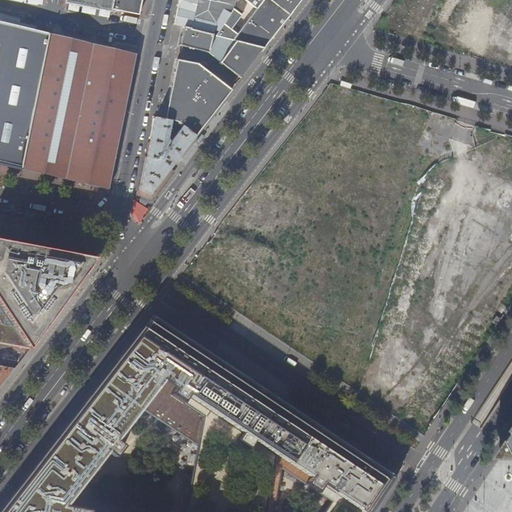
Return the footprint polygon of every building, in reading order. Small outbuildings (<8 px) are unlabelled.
[(69,0),(69,4),(115,13),(115,11),(117,0),(69,0)] [(117,0),(115,11),(117,12),(140,17),(142,0),(117,0)] [(179,0),(174,24),(184,27),(213,35),(217,36),(239,0),(179,0)] [(289,16),(268,0),(256,0),(253,5),(268,16),(270,18),(263,29),(273,37),(289,16)] [(268,0),(289,16),(301,0),(268,0)] [(114,15),(115,13),(69,4),(69,5),(114,15)] [(270,18),(268,16),(265,20),(263,18),(257,25),(263,29),(270,18)] [(54,37),(0,22),(0,164),(28,172),(54,37)] [(213,35),(184,27),(181,46),(210,53),(213,35)] [(141,57),(54,37),(28,172),(115,191),(141,57)] [(236,41),(219,64),(241,78),(264,49),(236,41)] [(181,126),(195,137),(225,99),(230,92),(195,64),(178,61),(165,121),(171,122),(178,124),(181,126)] [(165,121),(155,119),(141,188),(151,193),(153,192),(170,170),(170,169),(195,137),(181,126),(170,142),(167,140),(171,122),(165,121)] [(170,142),(181,126),(178,124),(171,122),(167,140),(170,142)] [(134,202),(128,218),(143,223),(148,206),(134,202)] [(0,344),(29,350),(95,260),(0,241),(0,344)] [(375,511),(398,478),(151,314),(0,511),(375,511)] [(0,389),(15,370),(0,367),(0,389)] [(511,442),(511,443),(511,442),(500,458),(511,458),(511,442)]
